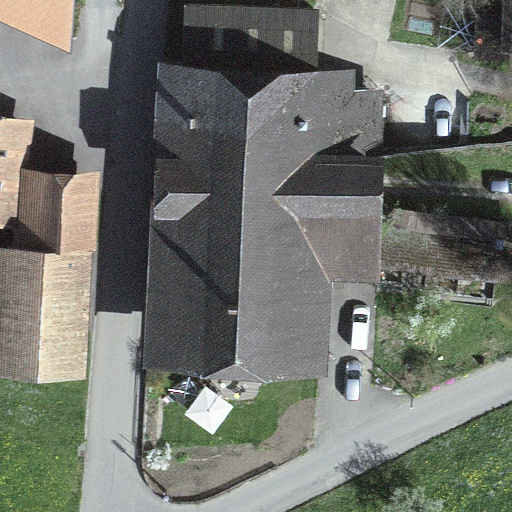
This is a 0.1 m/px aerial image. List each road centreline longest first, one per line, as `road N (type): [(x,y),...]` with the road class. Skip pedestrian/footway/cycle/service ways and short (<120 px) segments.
road 1 (unclassified): [(146,0),(126,113),(112,511)]
road 2 (unclassified): [(511,388),(219,511)]
road 3 (track): [(0,96),(126,113)]
